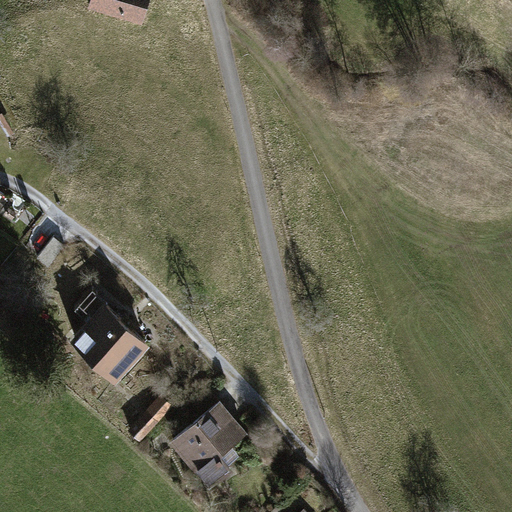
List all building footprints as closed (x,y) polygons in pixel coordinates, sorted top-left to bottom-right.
[(89,0),(88,8),(141,23),(147,0),(89,0)] [(66,245),(53,234),(35,253),(49,264),(66,245)] [(150,339),(106,296),(71,331),(115,374),(150,339)] [(174,405),(160,391),(128,425),(141,438),(174,405)] [(249,430),(221,396),(170,437),(210,488),(235,466),(229,458),(240,450),(234,442),(249,430)]
